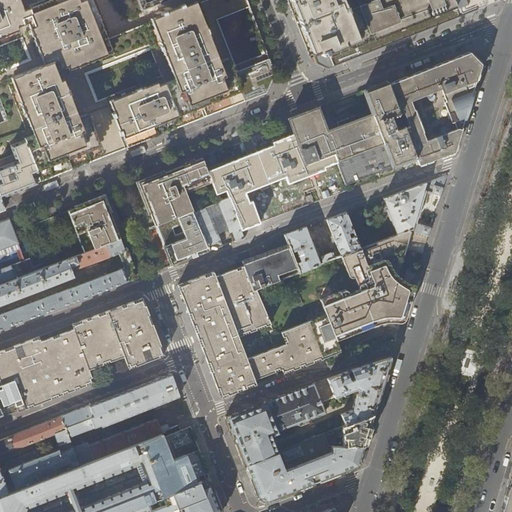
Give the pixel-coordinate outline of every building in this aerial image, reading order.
[(0,0),(0,143),(8,141),(22,135),(40,181),(47,179),(84,164),(117,151),(152,137),(188,123),(223,109),(244,101),(239,87),(240,87),(234,73),(269,60),(266,54),(234,65),(216,18),(248,7),(245,0),(206,0),(107,39),(104,30),(100,31),(98,25),(101,24),(96,10),(93,12),(90,6),(94,5),(92,0),(46,0),(42,2),(40,0),(0,0)] [(135,0),(140,11),(168,0),(135,0)] [(286,0),(293,14),(293,15),(296,21),(303,18),(313,43),(317,53),(313,54),(316,64),(327,68),(487,6),(488,0),(286,0)] [(474,86),(481,64),(470,52),(388,85),(399,114),(404,127),(415,159),(417,164),(454,152),(461,129),(463,123),(469,105),(474,86)] [(239,87),(244,101),(261,94),(266,92),(274,74),(270,64),(269,60),(234,73),(240,87),(239,87)] [(415,159),(404,127),(397,130),(392,117),(399,114),(388,85),(386,82),(376,86),(362,91),(371,115),(326,131),(317,108),(303,114),(288,119),(294,134),(305,164),(334,153),(337,160),(346,184),(361,178),(402,163),(415,159)] [(305,164),(294,134),(272,143),(273,146),(267,149),(276,171),(285,167),(288,174),(290,174),(292,181),(326,168),(325,165),(337,160),(334,153),(305,164)] [(40,181),(22,135),(8,141),(13,154),(0,158),(0,196),(21,189),(40,181)] [(244,194),(286,178),(288,182),(292,181),(290,174),(288,174),(285,167),(276,171),(267,149),(236,161),(208,173),(211,182),(215,194),(226,190),(229,198),(228,198),(241,230),(249,227),(260,223),(252,204),(249,205),(244,194)] [(155,226),(192,212),(193,212),(185,191),(211,182),(208,173),(203,159),(168,172),(139,183),(143,195),(151,214),(155,226)] [(412,230),(408,242),(425,245),(427,240),(429,232),(431,227),(419,223),(421,217),(417,216),(420,207),(424,196),(427,197),(429,192),(440,196),(442,192),(447,175),(428,182),(383,198),(388,208),(387,208),(393,224),(394,224),(397,233),(409,229),(412,230)] [(315,203),(312,195),(306,197),(309,205),(315,203)] [(86,203),(68,210),(85,253),(120,240),(117,232),(107,207),(103,197),(86,203)] [(193,212),(192,212),(209,251),(222,247),(217,234),(229,230),(234,243),(245,239),(241,230),(228,198),(193,212)] [(155,226),(171,265),(178,262),(197,256),(209,251),(192,212),(155,226)] [(341,256),(360,248),(345,212),(326,219),(341,256)] [(0,250),(18,244),(8,219),(0,221),(0,250)] [(286,244),(290,252),(296,250),(300,261),(295,263),(299,272),(319,264),(304,227),(282,235),(286,244)] [(409,229),(397,233),(360,248),(341,256),(335,258),(324,263),(319,264),(299,272),(255,289),(269,322),(271,327),(274,334),(281,331),(308,321),(323,358),(336,353),(340,352),(340,351),(335,338),(341,335),(349,333),(377,322),(382,321),(388,320),(392,320),(395,321),(397,321),(400,320),(401,319),(403,318),(411,291),(410,288),(406,285),(397,279),(406,247),(408,242),(412,230),(409,229)] [(0,305),(74,278),(72,270),(79,267),(79,268),(121,253),(127,269),(122,271),(121,269),(0,314),(0,330),(126,282),(131,280),(129,274),(128,271),(131,270),(124,250),(122,245),(120,240),(85,253),(45,268),(0,284),(0,305)] [(0,256),(20,249),(18,244),(0,250),(0,256)] [(213,272),(177,285),(179,291),(205,360),(241,347),(237,336),(269,322),(255,289),(299,272),(295,263),(290,252),(286,244),(249,259),(241,261),(243,266),(215,277),(213,272)] [(127,249),(124,250),(131,270),(135,269),(127,249)] [(324,263),(335,258),(333,252),(331,253),(331,252),(321,256),(324,263)] [(0,284),(45,268),(43,263),(30,268),(27,259),(0,269),(0,284)] [(163,355),(142,298),(138,300),(89,318),(72,324),(71,324),(73,329),(40,341),(38,337),(49,367),(60,395),(92,383),(87,371),(122,357),(127,369),(163,355)] [(323,358),(308,321),(281,331),(286,343),(245,358),(241,347),(205,360),(215,384),(220,397),(236,391),(255,384),(253,379),(257,377),(281,369),(283,373),(286,372),(308,363),(323,358)] [(49,367),(38,337),(25,341),(0,350),(0,385),(13,381),(49,367)] [(382,386),(391,358),(367,364),(361,366),(350,370),(350,371),(351,371),(353,376),(348,378),(346,373),(347,372),(347,371),(337,375),(327,379),(334,398),(358,389),(351,410),(340,414),(345,426),(373,414),(379,395),(382,386)] [(60,395),(49,367),(13,381),(24,410),(32,406),(50,399),(60,395)] [(102,399),(61,416),(68,437),(96,426),(100,425),(101,426),(178,397),(174,385),(169,374),(102,399)] [(309,422),(311,418),(325,414),(321,403),(334,398),(327,379),(306,387),(292,392),(242,411),(224,417),(235,444),(244,465),(277,452),(270,434),(296,424),(300,425),(309,422)] [(13,381),(0,385),(0,405),(13,400),(17,412),(24,410),(13,381)] [(364,443),(373,414),(345,426),(336,429),(338,446),(358,445),(358,444),(363,445),(364,443)] [(70,442),(68,437),(61,416),(0,439),(0,494),(78,465),(70,444),(67,446),(68,449),(60,453),(58,450),(44,456),(41,448),(4,463),(5,466),(0,467),(0,455),(54,435),(58,447),(70,442)] [(73,444),(70,444),(78,465),(160,433),(165,430),(164,426),(160,427),(157,419),(155,419),(87,445),(86,442),(74,447),(73,444)] [(361,452),(363,445),(358,444),(358,445),(338,446),(336,429),(277,452),(244,465),(251,482),(257,496),(268,501),(306,486),(354,467),(355,469),(357,468),(361,452)] [(194,454),(199,453),(191,432),(186,434),(181,436),(187,455),(193,452),(194,454)] [(204,480),(208,479),(201,458),(187,463),(184,455),(170,461),(160,433),(78,465),(0,494),(0,511),(123,511),(170,494),(204,480)] [(220,509),(210,484),(206,486),(204,480),(170,494),(176,511),(220,511),(219,510),(220,509)] [(511,511),(511,483),(509,485),(504,500),(500,511),(511,511)] [(123,511),(176,511),(170,494),(123,511)]
